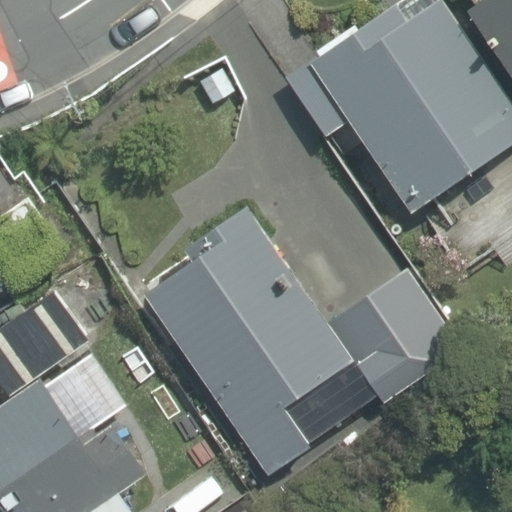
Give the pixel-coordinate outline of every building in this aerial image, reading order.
[(511,0),(487,0),(464,17),(511,85),(511,0)] [(511,152),(511,98),(445,3),(324,87),(417,219),(511,152)] [(30,195),(0,214),(0,234),(24,270),(63,245),(30,195)] [(315,445),(288,405),(355,360),(253,208),(140,283),(269,475),(315,445)] [(146,511),(127,483),(150,467),(122,425),(98,440),(53,373),(0,407),(0,511),(146,511)]
